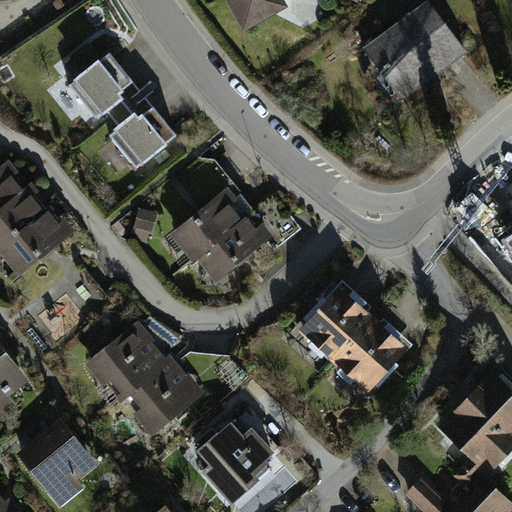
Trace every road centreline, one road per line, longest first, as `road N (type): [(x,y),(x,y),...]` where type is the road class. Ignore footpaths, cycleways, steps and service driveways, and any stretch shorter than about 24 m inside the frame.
road 1 (residential): [(0,139),(27,144),(165,307),(210,320),(247,313),(293,280),(344,207)]
road 2 (residential): [(393,220),(467,323),(447,368),(387,439),(308,511)]
road 3 (residential): [(155,0),(218,83),(344,207)]
road 4 (residential): [(393,220),(422,208),(511,127)]
